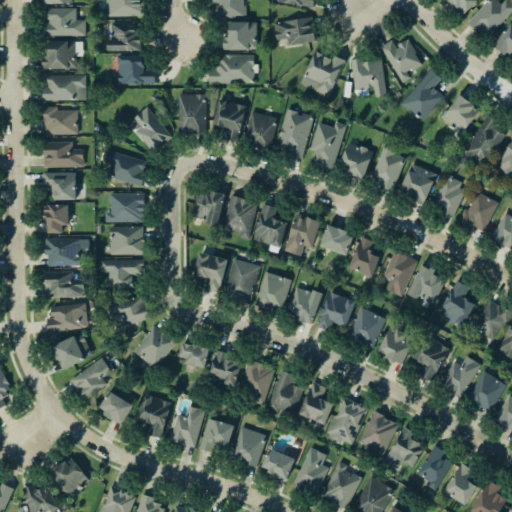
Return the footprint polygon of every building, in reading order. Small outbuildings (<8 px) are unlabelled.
[(142,0),(140,0),(105,0),(105,16),(143,16),(142,0)] [(245,0),(216,1),(216,17),(245,16),(245,0)] [(476,11),(475,0),(450,0),(451,11),(476,11)] [(511,4),(507,0),(504,0),(500,4),(495,0),(488,0),(469,21),(486,38),(511,11),(511,4)] [(76,8),(47,8),(48,22),(42,23),(42,37),(85,36),(85,19),(76,19),(76,8)] [(276,40),(287,38),(288,46),(315,41),(310,16),(273,23),(276,40)] [(141,51),(142,37),(136,37),(136,21),(110,21),(109,50),(141,51)] [(223,49),(256,50),(256,22),(229,21),(229,37),(223,37),(223,49)] [(493,44),(511,59),(511,22),(493,44)] [(380,46),(402,82),(411,76),(409,72),(422,64),(407,39),(395,46),(392,40),(380,46)] [(42,68),(75,69),(76,41),(49,40),(48,56),(43,56),(42,68)] [(329,96),(344,62),(315,50),(300,83),(329,96)] [(156,83),(155,69),(144,69),(143,55),(118,55),(118,84),(156,83)] [(209,69),(209,83),(254,83),(253,55),(216,55),(216,69),(209,69)] [(350,60),(355,90),(373,87),(375,96),(386,94),(381,59),(361,62),(360,58),(350,60)] [(441,78),(431,69),(401,101),(421,121),(444,97),(433,86),(441,78)] [(86,75),(45,75),(45,87),(43,87),(42,100),(85,100),(86,75)] [(206,101),(199,101),(199,94),(178,93),(177,132),(205,133),(206,101)] [(463,133),(480,109),(459,95),(442,119),(463,133)] [(247,106),(219,99),(213,124),(227,128),(224,138),(238,141),(247,106)] [(77,134),(77,110),(56,110),(56,106),(43,107),(43,134),(77,134)] [(172,138),(148,107),(129,123),(153,153),(172,138)] [(288,156),(303,159),(312,116),(286,110),(278,145),(290,148),(288,156)] [(277,117),(250,112),(244,143),(271,148),(277,117)] [(461,155),(485,170),(507,136),(495,128),(499,122),(487,115),(461,155)] [(333,127),(318,122),(308,156),(321,160),(319,165),(332,169),(346,125),(335,121),(333,127)] [(511,140),(496,167),(511,176),(511,173),(511,140)] [(83,166),(83,149),(72,149),(72,142),(43,142),(43,167),(83,166)] [(373,151),(347,142),(337,171),(364,180),(373,151)] [(371,182),(395,189),(404,155),(381,149),(371,182)] [(141,185),(148,162),(107,150),(103,162),(111,164),(107,176),(141,185)] [(425,202),(437,174),(411,163),(400,191),(425,202)] [(43,185),(53,185),(53,200),(83,199),(83,185),(75,185),(75,172),(43,172),(43,185)] [(445,177),(430,206),(452,217),(467,188),(445,177)] [(217,225),(227,194),(212,190),(210,195),(200,192),(192,217),(217,225)] [(460,222),(484,232),(498,202),(474,191),(460,222)] [(144,193),(109,193),(109,212),(105,212),(105,222),(144,222),(144,193)] [(223,229),(241,233),(239,238),(248,240),(256,201),(230,196),(223,229)] [(280,247),(287,222),(274,218),(277,207),(263,203),(253,240),(280,247)] [(46,233),(62,233),(62,225),(68,225),(68,205),(46,205),(46,233)] [(511,216),(511,217),(504,212),(491,237),(511,248),(511,216)] [(312,248),(319,219),(294,214),(285,252),(301,256),(303,246),(312,248)] [(320,245),(346,255),(354,235),(328,224),(320,245)] [(143,254),(143,226),(109,227),(110,255),(143,254)] [(45,265),(80,266),(80,251),(85,251),(86,238),(46,237),(45,265)] [(373,276),(381,253),(371,250),(373,241),(359,237),(350,269),(373,276)] [(389,279),(385,289),(400,296),(416,261),(394,251),(382,276),(389,279)] [(195,275),(207,277),(205,290),(221,292),(227,257),(198,253),(195,275)] [(144,259),(99,260),(99,272),(108,271),(108,288),(132,288),(132,274),(144,274),(144,259)] [(260,265),(233,259),(224,295),(251,301),(260,265)] [(446,278),(421,266),(409,292),(433,304),(446,278)] [(45,297),(82,297),(82,285),(71,285),(71,271),(45,272),(45,297)] [(291,280),(265,271),(255,303),(281,311),(291,280)] [(439,314),(464,326),(475,302),(464,297),(469,287),(455,280),(439,314)] [(312,322),(322,294),(296,286),(286,313),(312,322)] [(315,326),(329,332),(333,322),(345,327),(356,302),(330,291),(315,326)] [(149,319),(144,295),(106,303),(110,321),(122,318),(123,325),(149,319)] [(509,310),(487,300),(473,329),(496,339),(509,310)] [(50,306),(51,317),(46,318),(47,331),(87,328),(85,303),(50,306)] [(372,348),(385,318),(361,307),(348,338),(372,348)] [(511,322),(496,349),(511,358),(511,322)] [(159,368),(175,338),(150,325),(134,355),(159,368)] [(403,364),(415,337),(389,325),(377,353),(403,364)] [(426,378),(433,382),(450,347),(427,336),(416,359),(431,366),(426,378)] [(92,357),(86,339),(76,342),(75,337),(53,344),(61,368),(92,357)] [(186,358),(185,364),(205,368),(209,348),(182,342),(179,356),(186,358)] [(230,355),(217,351),(208,378),(235,387),(244,363),(229,358),(230,355)] [(452,360),(440,386),(463,397),(479,363),(465,356),(461,365),(452,360)] [(104,378),(112,372),(100,357),(70,381),(85,400),(107,383),(104,378)] [(263,403),(275,369),(249,360),(237,393),(263,403)] [(292,416),(302,386),(292,383),(294,375),(278,369),(266,407),(292,416)] [(506,383),(481,370),(466,401),(491,413),(506,383)] [(0,408),(15,401),(0,372),(0,408)] [(299,415),(326,424),(333,402),(319,398),(323,385),(310,381),(299,415)] [(133,403),(108,392),(99,411),(124,423),(133,403)] [(173,403),(146,393),(137,419),(151,424),(148,433),(160,438),(173,403)] [(495,421),(511,428),(511,396),(506,395),(495,421)] [(351,444),(368,408),(343,396),(325,435),(341,443),(342,440),(351,444)] [(170,441),(195,447),(204,409),(188,406),(185,416),(176,414),(170,441)] [(382,458),(397,421),(372,411),(359,442),(374,448),(372,454),(382,458)] [(234,425),(208,417),(199,448),(211,452),(214,443),(228,447),(234,425)] [(256,466),(267,435),(241,426),(230,456),(256,466)] [(427,447),(404,430),(389,450),(412,467),(427,447)] [(328,468),(321,465),(326,454),(310,447),(293,483),(316,493),(328,468)] [(287,479),(295,458),(269,448),(261,469),(287,479)] [(89,481),(72,457),(51,471),(68,496),(80,488),(79,487),(89,481)] [(321,496),(346,508),(361,477),(345,470),(347,465),(338,461),(321,496)] [(465,505),(481,478),(460,465),(443,492),(465,505)] [(351,510),(354,511),(379,511),(394,490),(373,476),(351,510)] [(503,488),(486,480),(471,511),(499,511),(506,498),(500,495),(503,488)] [(0,511),(2,511),(13,487),(2,482),(1,484),(0,484),(0,511)] [(45,511),(58,508),(50,486),(35,491),(32,485),(22,488),(30,511),(45,511)] [(128,511),(134,493),(108,486),(100,511),(128,511)] [(136,511),(164,511),(166,507),(153,503),(154,497),(141,494),(136,511)]
